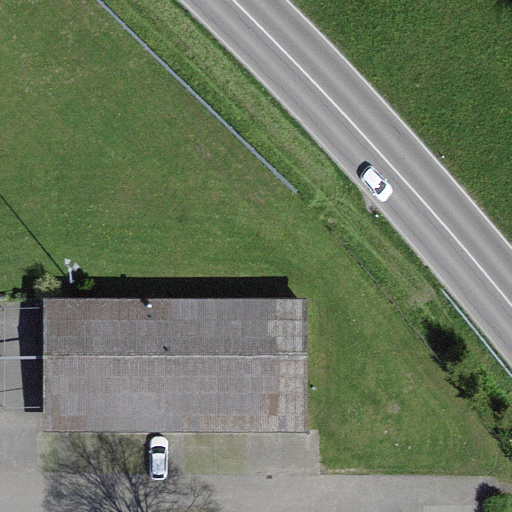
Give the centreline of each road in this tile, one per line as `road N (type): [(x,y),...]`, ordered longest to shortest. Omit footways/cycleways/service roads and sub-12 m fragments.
road 1 (primary): [(232,0),(511,309)]
road 2 (residential): [(0,499),(408,500)]
